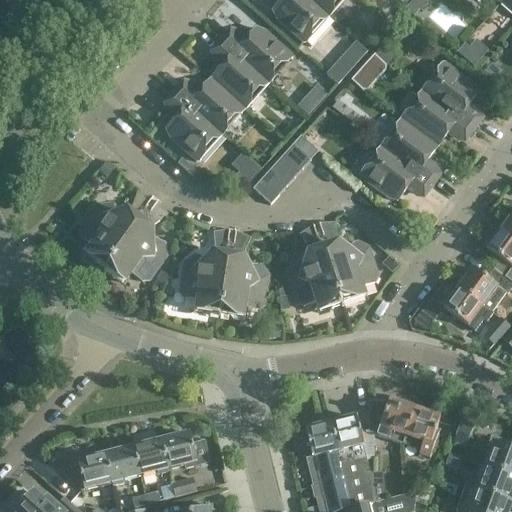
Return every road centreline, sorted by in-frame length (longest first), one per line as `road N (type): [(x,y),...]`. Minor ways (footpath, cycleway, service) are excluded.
road 1 (residential): [(425,267),(339,196),(288,219),(198,209),(105,129),(125,90),(202,7)]
road 2 (residential): [(0,467),(116,330)]
road 3 (tertiary): [(113,0),(0,120)]
road 4 (residential): [(425,267),(511,136)]
road 5 (residential): [(271,511),(236,370)]
road 6 (residential): [(511,393),(430,358),(375,356)]
road 7 (residential): [(375,356),(289,372),(236,370)]
road 8 (residential): [(116,330),(69,310),(9,259)]
road 9 (residential): [(236,370),(116,330)]
